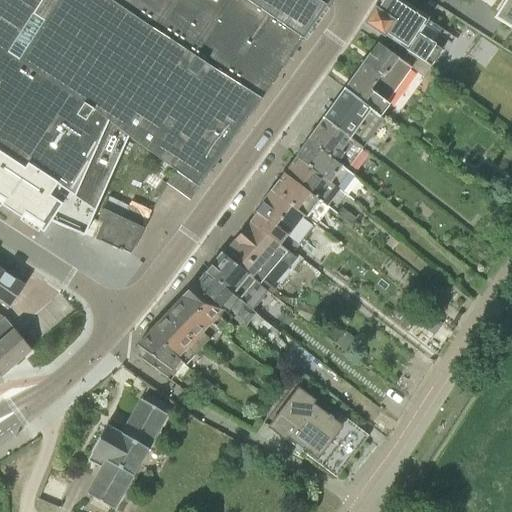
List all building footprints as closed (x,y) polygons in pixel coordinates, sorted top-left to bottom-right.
[(84,236),(128,134),(114,123),(108,119),(94,108),(92,107),(83,101),(81,100),(80,100),(17,61),(43,19),(55,0),(0,0),(0,205),(15,215),(20,218),(31,225),(43,233),(44,230),(42,229),(43,227),(48,220),(84,236)] [(112,0),(55,0),(43,19),(17,61),(80,100),(81,100),(83,101),(92,107),(94,108),(108,119),(114,123),(128,134),(155,153),(161,158),(173,167),(163,181),(170,186),(169,186),(191,202),(200,188),(198,187),(262,97),(257,94),(253,92),(246,87),(219,71),(211,65),(205,61),(196,56),(181,46),(176,43),(165,36),(161,33),(117,3),(114,1),(112,0)] [(112,0),(114,1),(117,3),(161,33),(165,36),(176,43),(181,46),(196,56),(205,61),(211,65),(219,71),(246,87),(253,92),(257,94),(262,97),(263,98),(274,81),(326,6),(315,0),(112,0)] [(444,32),(425,20),(422,17),(396,0),(380,0),(380,1),(378,0),(366,23),(366,24),(412,54),(429,66),(430,68),(442,49),(435,45),(444,32)] [(511,0),(508,0),(496,20),(511,30),(511,0)] [(378,44),(364,63),(397,89),(411,69),(424,78),(430,68),(429,66),(412,54),(405,64),(378,44)] [(364,63),(345,90),(344,91),(380,117),(390,106),(387,103),(397,89),(364,63)] [(344,91),(323,121),(361,151),(362,150),(367,153),(372,146),(378,151),(395,127),(380,117),(344,91)] [(307,142),(347,171),(361,151),(323,121),(307,142)] [(354,176),(347,171),(307,142),(295,159),(347,196),(353,200),(366,184),(354,176)] [(161,197),(169,186),(170,186),(163,181),(173,167),(161,158),(143,184),(161,197)] [(328,208),(335,213),(347,196),(295,159),(294,158),(283,174),(328,208)] [(315,225),(328,208),(283,174),(270,192),(315,225)] [(270,192),(255,213),(257,214),(251,223),(292,256),(315,225),(270,192)] [(131,202),(129,206),(123,218),(104,209),(102,216),(98,223),(102,225),(95,242),(99,243),(99,242),(122,252),(122,251),(131,255),(151,211),(131,202)] [(356,219),(342,208),(337,215),(351,226),(356,219)] [(260,285),(280,260),(290,268),(297,260),(292,256),(251,223),(223,255),(260,285)] [(205,274),(252,312),(265,296),(257,289),(260,286),(260,285),(223,255),(222,254),(205,274)] [(25,286),(24,286),(0,269),(0,302),(10,309),(25,286)] [(231,317),(237,322),(270,347),(280,333),(252,312),(205,274),(195,286),(231,317)] [(225,323),(231,317),(195,286),(184,298),(219,331),(223,335),(229,328),(225,323)] [(275,289),(271,294),(285,306),(289,301),(275,289)] [(184,298),(167,315),(202,348),(219,331),(184,298)] [(307,323),(313,324),(319,311),(302,304),(297,316),(307,323)] [(0,376),(1,378),(32,351),(4,318),(0,315),(0,376)] [(186,366),(202,348),(167,315),(150,333),(186,366)] [(346,351),(355,339),(344,332),(335,344),(346,351)] [(186,366),(150,333),(137,346),(147,354),(142,360),(170,381),(175,377),(178,372),(183,376),(190,369),(186,366)] [(296,382),(304,388),(311,379),(303,373),(296,382)] [(340,390),(334,397),(347,407),(353,401),(340,390)] [(294,392),(269,428),(294,445),(291,450),(299,456),(301,453),(319,465),(334,445),(330,442),(341,427),(294,392)] [(125,427),(111,419),(107,426),(106,425),(91,453),(92,453),(88,461),(102,469),(87,495),(112,509),(167,415),(141,400),(125,427)]
